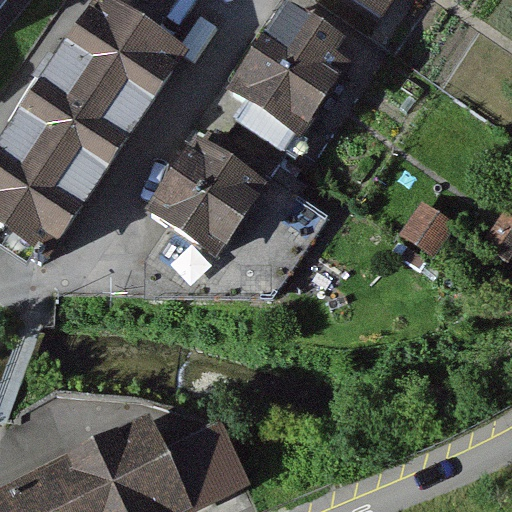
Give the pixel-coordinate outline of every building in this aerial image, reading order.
[(0,0),(0,10),(14,20),(28,0),(0,0)] [(427,0),(354,0),(408,32),(427,0)] [(206,66),(108,1),(0,162),(0,221),(70,269),(206,66)] [(0,40),(14,20),(0,10),(0,40)] [(375,59),(290,11),(239,101),(324,149),(375,59)] [(286,193),(204,144),(155,224),(236,274),(286,193)] [(459,230),(427,206),(402,239),(434,263),(459,230)] [(511,206),(488,245),(511,260),(511,206)] [(155,428),(0,496),(0,511),(191,511),(248,487),(222,428),(166,452),(155,428)]
